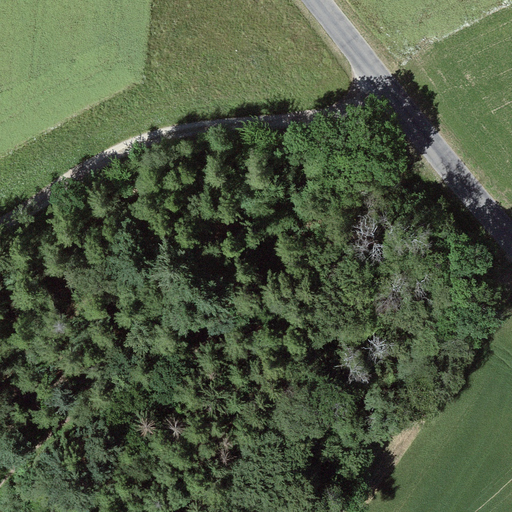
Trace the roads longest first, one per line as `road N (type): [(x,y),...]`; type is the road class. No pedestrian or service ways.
road 1 (track): [(0,223),(160,132),(314,117),(386,87)]
road 2 (tertiary): [(511,240),(317,0)]
